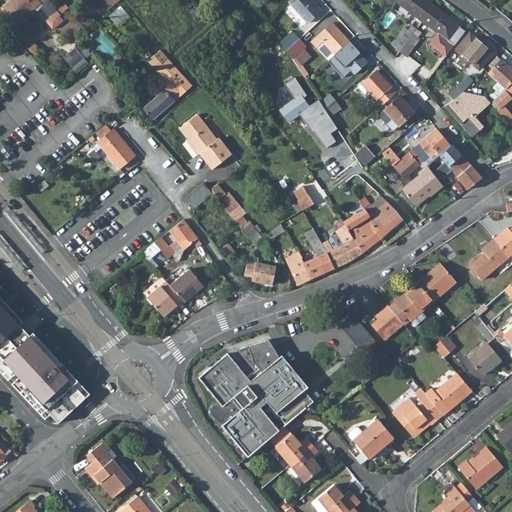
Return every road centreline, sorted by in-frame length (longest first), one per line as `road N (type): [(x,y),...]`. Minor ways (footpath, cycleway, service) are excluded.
road 1 (residential): [(494,184),(361,273),(249,311)]
road 2 (residential): [(332,0),(494,184)]
road 3 (secondary): [(131,352),(0,191)]
road 4 (secondary): [(261,511),(159,383)]
road 5 (residential): [(193,178),(174,200),(249,311)]
road 6 (residential): [(393,496),(511,388)]
road 7 (secondary): [(0,253),(105,373)]
road 8 (secondary): [(136,406),(223,511)]
